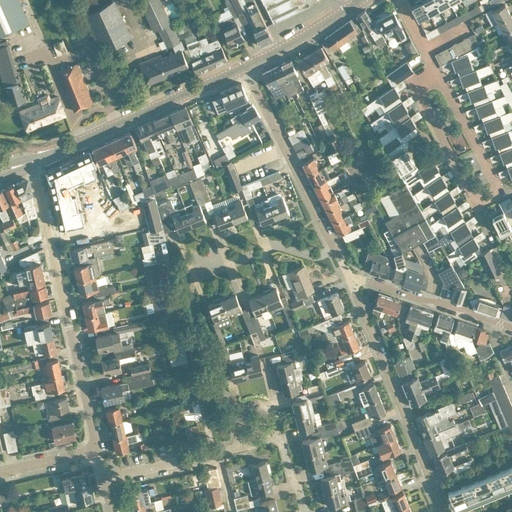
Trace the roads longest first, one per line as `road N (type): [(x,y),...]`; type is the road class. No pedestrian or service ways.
road 1 (unclassified): [(31,161),(97,450)]
road 2 (residential): [(348,274),(441,511)]
road 3 (tertiary): [(31,161),(244,66)]
road 4 (residential): [(334,248),(244,66)]
road 5 (residential): [(511,327),(348,274)]
road 6 (residential): [(435,71),(496,187),(478,202)]
road 7 (residential): [(478,202),(418,93),(435,71)]
road 8 (residential): [(194,277),(275,245),(318,256),(334,248)]
road 9 (residential): [(243,444),(103,478)]
road 10 (tertiary): [(355,2),(244,66)]
